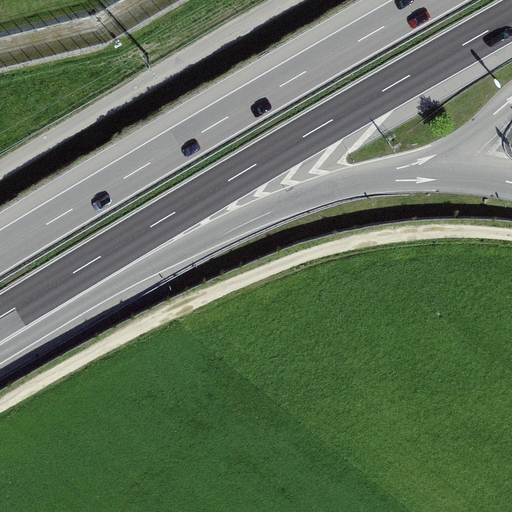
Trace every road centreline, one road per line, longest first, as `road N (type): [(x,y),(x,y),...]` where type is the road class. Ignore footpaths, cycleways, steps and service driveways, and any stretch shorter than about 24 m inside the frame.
road 1 (motorway): [(0,317),(511,16)]
road 2 (track): [(0,406),(132,331),(282,263),(388,236),(511,235)]
road 3 (motorway): [(430,0),(0,252)]
road 4 (motorway): [(0,332),(288,202),(401,172)]
road 5 (unclassified): [(0,171),(291,0)]
